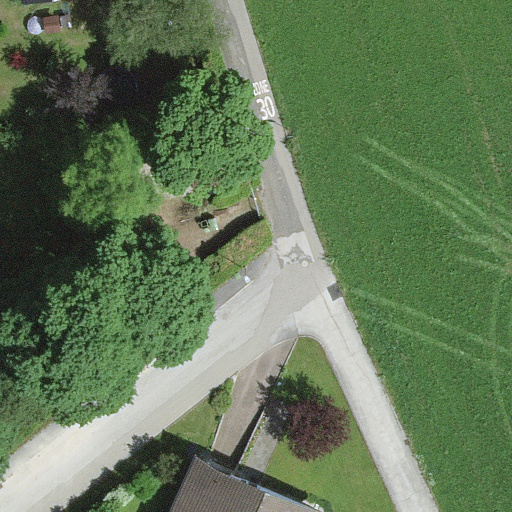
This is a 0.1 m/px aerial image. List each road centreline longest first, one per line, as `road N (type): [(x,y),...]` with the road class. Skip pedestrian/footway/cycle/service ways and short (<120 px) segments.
road 1 (residential): [(308,279),(7,511)]
road 2 (residential): [(228,0),(308,279)]
road 3 (residential): [(308,279),(417,511)]
